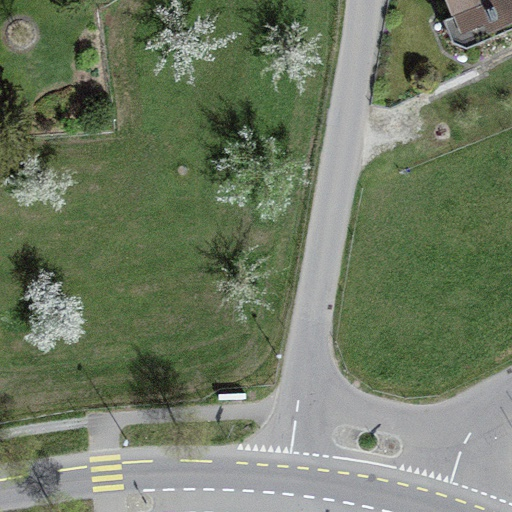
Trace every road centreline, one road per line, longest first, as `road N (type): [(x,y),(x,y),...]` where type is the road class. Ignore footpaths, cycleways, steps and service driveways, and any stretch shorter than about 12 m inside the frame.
road 1 (unclassified): [(365,0),(288,505)]
road 2 (secondary): [(34,511),(194,497),(288,505)]
road 3 (residential): [(442,511),(472,420),(511,395)]
